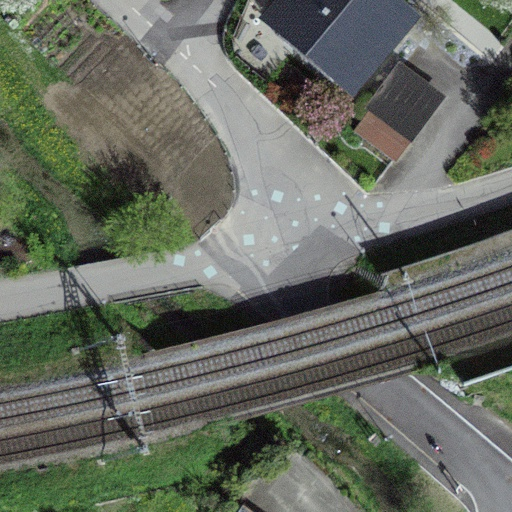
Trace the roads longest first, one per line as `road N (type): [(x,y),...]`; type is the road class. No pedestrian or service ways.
road 1 (residential): [(292,259),(0,308)]
road 2 (residential): [(511,498),(405,412),(344,349),(309,296)]
road 3 (residential): [(167,46),(240,127),(292,259)]
road 4 (residential): [(292,259),(511,202)]
